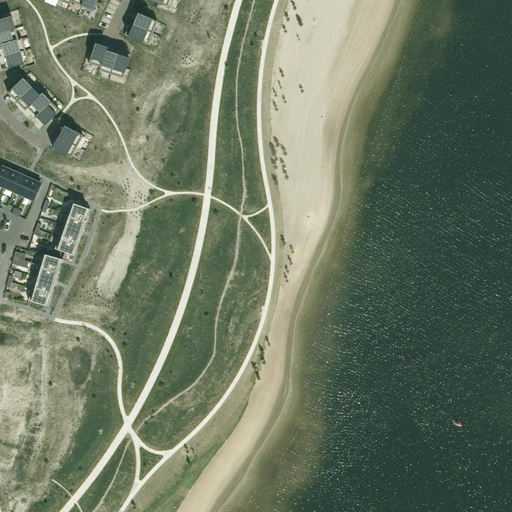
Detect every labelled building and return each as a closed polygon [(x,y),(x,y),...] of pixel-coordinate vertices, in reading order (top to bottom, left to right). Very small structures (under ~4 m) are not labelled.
[(84,0),(81,6),(93,11),(97,2),(97,0),(84,0)] [(149,0),(157,3),(170,8),(173,0),(149,0)] [(135,19),(133,25),(152,33),(157,22),(138,13),(137,15),(135,19)] [(1,19),(0,19),(0,32),(15,28),(11,16),(1,19)] [(128,35),(128,36),(147,45),(152,33),(133,25),(128,35)] [(15,28),(0,32),(0,45),(2,45),(1,45),(18,40),(18,39),(15,28)] [(18,40),(1,45),(2,45),(3,51),(4,55),(5,56),(25,50),(22,38),(18,39),(18,40)] [(91,54),(88,64),(100,67),(104,56),(106,51),(107,47),(100,45),(96,44),(95,43),(91,54)] [(25,50),(5,56),(5,57),(7,63),(8,67),(8,68),(18,66),(29,62),(25,50)] [(100,67),(98,71),(110,75),(117,54),(116,54),(112,53),(106,51),(104,56),(100,67)] [(117,54),(110,75),(122,78),(126,69),(129,58),(130,55),(124,53),(118,51),(116,54),(117,54)] [(14,87),(7,93),(12,98),(15,101),(16,102),(31,87),(23,78),(14,87)] [(31,87),(16,102),(17,103),(20,106),(25,111),(27,108),(31,104),(40,96),(39,95),(31,87)] [(31,104),(27,108),(32,113),(34,116),(35,117),(51,102),(42,93),(39,95),(40,96),(31,104)] [(51,102),(35,117),(36,118),(39,121),(44,126),(51,120),(53,117),(59,111),(51,102)] [(58,136),(58,137),(77,147),(83,136),(73,130),(64,126),(63,127),(61,131),(58,136)] [(53,147),(52,148),(60,152),(71,158),(77,147),(58,137),(57,138),(56,141),(53,147)] [(1,166),(0,167),(0,186),(4,188),(11,170),(1,166)] [(11,170),(4,188),(13,192),(21,175),(11,170)] [(21,175),(13,192),(23,197),(31,179),(21,175)] [(31,179),(23,197),(34,201),(41,184),(31,179)] [(71,203),(67,215),(86,221),(89,212),(90,209),(71,203)] [(67,215),(63,226),(82,232),(83,229),(86,221),(67,215)] [(63,226),(59,237),(78,244),(80,236),(82,232),(63,226)] [(59,237),(54,249),(64,252),(74,256),(75,251),(78,244),(59,237)] [(42,253),(38,266),(58,271),(60,264),(61,259),(49,255),(42,253)] [(38,266),(35,277),(55,283),(56,279),(58,271),(38,266)] [(35,277),(32,289),(51,295),(53,286),(55,283),(35,277)] [(32,289),(28,300),(38,303),(48,306),(49,303),(51,295),(32,289)] [(28,346),(7,348),(8,360),(25,359),(25,360),(29,359),(28,346)] [(8,360),(4,360),(5,373),(26,371),(25,360),(25,359),(8,360)] [(26,371),(5,373),(6,385),(27,383),(26,371)] [(5,407),(2,419),(22,425),(25,412),(5,407)] [(2,419),(0,426),(0,432),(19,437),(22,425),(2,419)]
